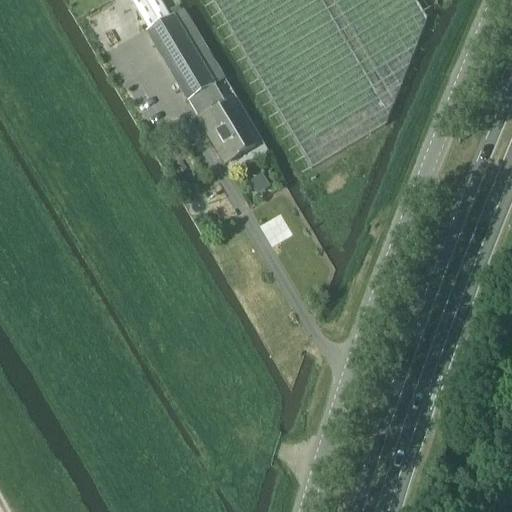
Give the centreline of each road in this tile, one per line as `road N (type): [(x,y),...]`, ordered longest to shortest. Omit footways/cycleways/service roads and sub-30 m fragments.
road 1 (unclassified): [(305,511),(352,363),(497,0)]
road 2 (primary): [(511,91),(462,207),(354,511)]
road 3 (primary): [(383,511),(511,159)]
